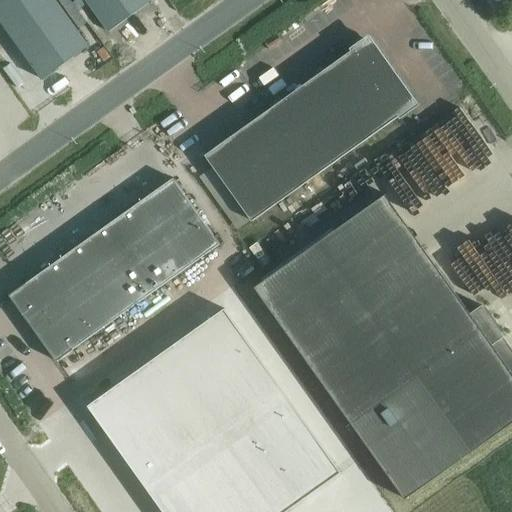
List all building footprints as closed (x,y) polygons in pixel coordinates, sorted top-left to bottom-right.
[(0,0),(0,18),(43,79),(89,46),(56,0),(0,0)] [(85,0),(109,32),(153,0),(152,0),(85,0)] [(202,158),(252,221),(416,104),(368,38),(202,158)] [(9,295),(14,302),(56,360),(218,244),(172,179),(9,295)] [(470,313),(436,266),(432,269),(423,256),(379,287),(337,229),(254,287),(405,499),(511,422),(511,371),(493,344),(503,336),(482,305),(470,313)] [(283,511),(340,472),(224,309),(88,406),(163,511),(283,511)] [(184,320),(189,328),(207,319),(202,310),(184,320)]
